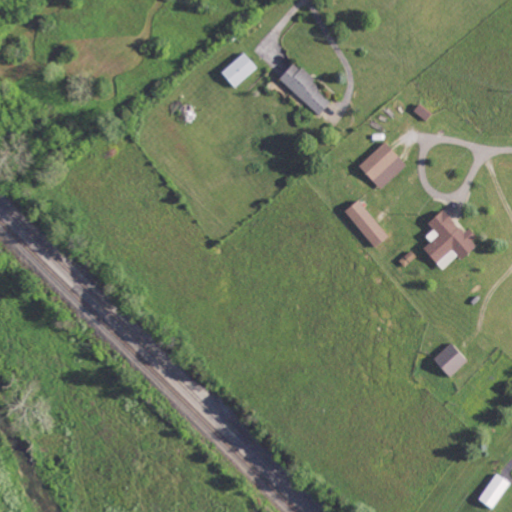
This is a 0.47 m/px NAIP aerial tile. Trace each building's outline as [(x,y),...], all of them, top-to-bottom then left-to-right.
[(259,67),(245,51),(223,72),(236,87),(259,67)] [(281,78),(320,114),(334,99),(295,63),(281,78)] [(361,165),(382,188),(408,164),(387,141),(361,165)] [(346,211),(376,247),(390,235),(360,199),(346,211)] [(425,248),(438,262),(453,248),(462,257),(481,239),(471,228),(466,232),(444,209),(430,222),(435,228),(428,235),(433,241),(425,248)] [(444,268),(459,255),(454,250),(439,263),(444,268)] [(436,358),(452,376),(469,360),(453,342),(436,358)]
